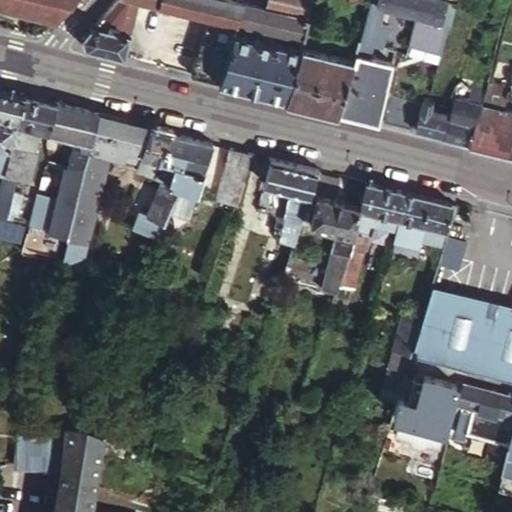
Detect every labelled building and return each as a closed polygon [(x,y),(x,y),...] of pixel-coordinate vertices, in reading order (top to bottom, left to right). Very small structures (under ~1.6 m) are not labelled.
[(0,0),(57,14),(68,0),(0,0)] [(111,0),(104,9),(134,17),(138,0),(209,17),(239,25),(240,21),(305,38),(309,23),(309,21),(306,20),(312,0),(111,0)] [(368,0),(369,2),(396,8),(398,0),(368,0)] [(455,0),(398,0),(396,8),(438,18),(450,20),(455,0)] [(104,9),(92,24),(130,33),(134,17),(104,9)] [(219,81),(236,31),(239,25),(209,17),(198,49),(190,74),(219,81)] [(402,21),(394,19),(391,18),(387,33),(384,45),(395,47),(402,21)] [(450,20),(438,18),(431,50),(441,52),(450,20)] [(124,58),(130,33),(92,24),(81,37),(83,46),(84,47),(85,48),(124,58)] [(384,45),(387,33),(362,28),(359,40),(384,45)] [(262,92),(287,98),(303,49),(236,31),(219,81),(230,84),(262,92)] [(353,63),(303,49),(287,98),(317,105),(338,111),(354,63),(353,63)] [(356,54),(353,63),(354,63),(338,111),(352,114),(377,120),(391,62),(356,54)] [(454,96),(450,113),(474,119),(479,104),(484,86),(471,82),(469,88),(467,96),(456,94),(455,93),(454,96)] [(459,85),(456,94),(467,96),(469,88),(459,85)] [(5,90),(0,88),(0,152),(7,154),(10,144),(17,121),(24,94),(22,94),(5,90)] [(409,129),(418,100),(390,93),(383,122),(402,127),(409,129)] [(24,94),(17,121),(41,128),(49,130),(57,101),(54,100),(54,101),(47,99),(39,97),(24,94)] [(436,135),(442,137),(450,113),(444,111),(437,110),(430,108),(431,101),(424,99),(414,130),(436,135)] [(57,101),(49,130),(69,136),(76,106),(68,104),(57,101)] [(479,104),(474,119),(466,143),(489,148),(501,109),(479,104)] [(88,109),(76,106),(69,136),(77,138),(90,141),(97,111),(88,109)] [(511,112),(501,109),(489,148),(506,153),(511,154),(511,112)] [(109,114),(97,111),(90,141),(88,148),(107,153),(117,116),(109,114)] [(474,119),(450,113),(442,137),(454,140),(466,143),(474,119)] [(117,116),(107,153),(128,158),(130,148),(141,150),(141,153),(142,153),(152,127),(153,126),(137,121),(133,120),(117,116)] [(10,144),(21,147),(33,151),(41,128),(17,121),(10,144)] [(156,158),(163,160),(173,132),(165,130),(152,127),(142,153),(142,154),(147,155),(156,158)] [(180,185),(197,138),(186,135),(173,132),(163,160),(173,164),(167,180),(180,185)] [(90,141),(77,138),(67,166),(65,166),(60,189),(77,194),(88,148),(90,141)] [(180,185),(197,191),(204,169),(203,168),(213,142),(210,141),(197,138),(180,185)] [(7,154),(3,170),(2,171),(13,174),(21,147),(10,144),(7,154)] [(214,197),(235,204),(237,205),(252,153),(230,147),(214,197)] [(107,153),(88,148),(77,194),(68,234),(64,248),(65,248),(63,258),(71,260),(82,255),(107,153)] [(141,150),(130,148),(128,158),(139,161),(142,154),(142,153),(141,153),(141,150)] [(147,155),(142,154),(139,161),(136,169),(156,177),(163,160),(156,158),(155,160),(146,158),(147,155)] [(294,163),(270,157),(263,183),(309,194),(318,169),(294,163)] [(156,177),(161,178),(167,180),(173,164),(163,160),(156,177)] [(2,171),(0,179),(0,214),(7,216),(18,176),(13,174),(2,171)] [(167,221),(180,185),(167,180),(161,178),(148,208),(146,213),(167,221)] [(364,180),(359,205),(357,213),(374,218),(395,223),(404,191),(399,189),(395,188),(387,186),(384,185),(364,180)] [(309,194),(263,183),(255,209),(276,215),(272,229),(271,231),(272,232),(273,235),(275,236),(276,237),(292,241),(294,241),(309,194)] [(77,194),(60,189),(49,230),(57,231),(68,234),(77,194)] [(425,196),(404,191),(395,223),(421,230),(429,196),(425,196)] [(357,213),(359,205),(316,194),(308,224),(333,231),(330,245),(347,248),(350,248),(350,247),(353,230),(357,213)] [(429,196),(421,230),(431,233),(441,235),(450,202),(446,201),(429,196)] [(167,221),(146,213),(140,211),(137,220),(137,221),(138,229),(160,238),(167,221)] [(7,216),(0,214),(0,227),(27,234),(30,224),(28,223),(7,216)] [(395,223),(374,218),(372,227),(392,233),(395,223)] [(421,230),(395,223),(392,233),(391,238),(417,245),(421,230)] [(353,230),(350,247),(352,247),(362,250),(366,233),(353,230)] [(68,234),(57,231),(54,246),(64,248),(68,234)] [(445,236),(441,235),(431,233),(429,240),(443,243),(445,236)] [(305,245),(294,241),(292,241),(287,254),(289,254),(302,258),(305,245)] [(347,310),(362,250),(352,247),(340,285),(338,285),(329,311),(335,312),(337,307),(347,310)] [(305,259),(302,258),(289,254),(285,272),(300,276),(305,259)] [(511,348),(470,338),(479,297),(431,285),(421,318),(411,351),(511,379),(511,348)] [(511,304),(479,297),(470,338),(511,348),(511,304)] [(421,318),(400,311),(389,349),(390,349),(409,355),(411,351),(421,318)] [(409,355),(390,349),(386,365),(405,371),(406,366),(409,355)] [(405,371),(386,365),(376,397),(394,403),(397,396),(405,371)] [(397,396),(394,403),(391,413),(401,416),(444,427),(454,385),(423,374),(413,400),(397,396)] [(511,417),(511,394),(462,381),(457,402),(511,417)] [(394,403),(376,397),(370,418),(387,424),(391,413),(394,403)] [(444,427),(401,416),(395,435),(407,439),(428,445),(439,448),(444,427)] [(511,421),(494,486),(511,491),(511,421)] [(74,423),(16,430),(15,466),(62,467),(54,511),(88,511),(97,456),(124,460),(126,446),(89,427),(74,423)] [(427,446),(428,445),(407,439),(407,441),(410,441),(412,445),(421,448),(425,446),(427,446)] [(381,511),(412,511),(413,508),(373,497),(370,509),(381,511)]
